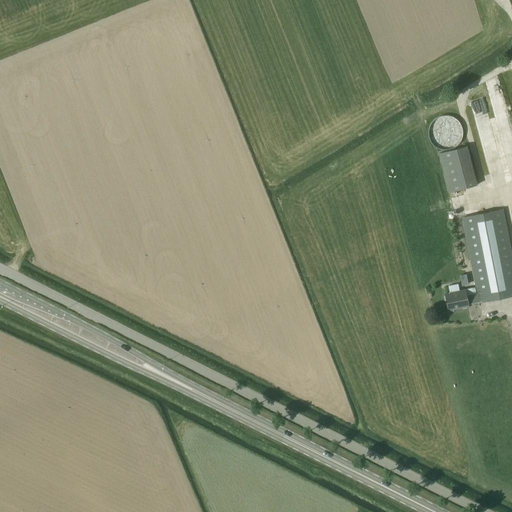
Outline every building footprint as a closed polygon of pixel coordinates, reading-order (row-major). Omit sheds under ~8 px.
[(503,134),(511,131),(511,129),(500,85),(494,85),(496,92),(496,95),(495,95),(495,92),(493,92),(491,83),(491,89),(494,100),(502,100),(494,102),(494,107),(497,121),(497,123),(500,134),(503,134)] [(473,104),(492,182),(504,180),(485,101),(473,104)] [(449,151),(455,149),(458,146),(461,142),(463,137),(463,133),(462,128),(460,124),(458,121),(454,119),(450,117),(443,117),(436,120),(432,125),(430,130),(429,136),(431,140),(432,144),(435,148),(440,150),(445,151),(449,151)] [(477,185),(467,147),(438,154),(448,193),(477,185)] [(463,218),(467,240),(477,294),(466,296),(465,290),(445,294),(448,311),(469,307),(468,305),(479,303),(511,296),(511,251),(504,209),(463,218)]
